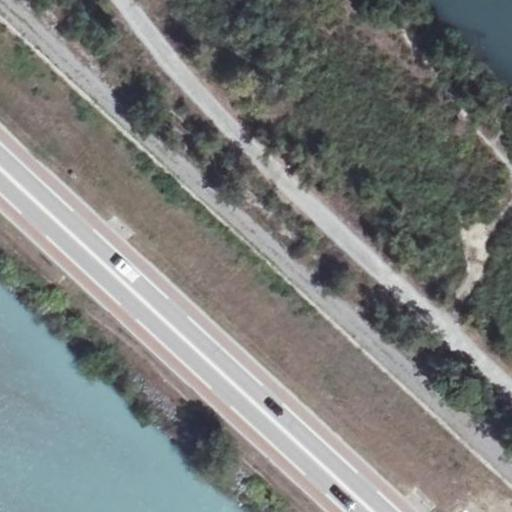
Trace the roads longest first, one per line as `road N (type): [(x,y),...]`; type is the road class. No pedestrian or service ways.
road 1 (track): [(22,0),(250,224),(511,460)]
road 2 (track): [(134,0),(264,157),(511,383)]
road 3 (trunk): [(0,166),(373,511)]
